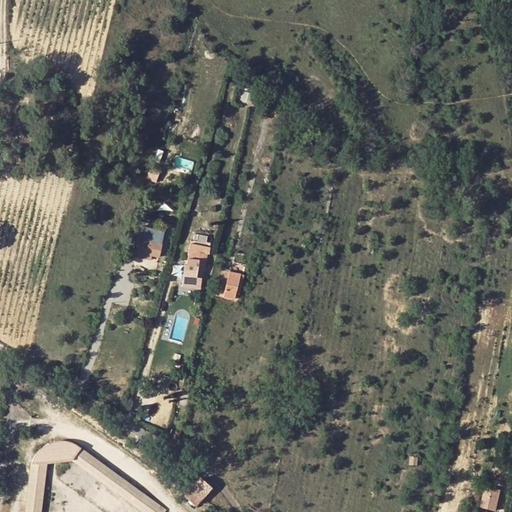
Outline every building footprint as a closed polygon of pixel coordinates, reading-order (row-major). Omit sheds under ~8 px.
[(46,105),(45,113),(55,115),(56,106),(46,105)] [(12,156),(12,165),(20,165),(20,156),(12,156)] [(205,241),(206,235),(190,233),(189,239),(205,241)] [(135,255),(151,257),(159,259),(161,244),(137,240),(135,255)] [(185,265),(197,267),(204,268),(206,257),(208,257),(210,249),(188,246),(185,265)] [(197,267),(185,265),(185,268),(182,268),(181,276),(196,278),(197,267)] [(225,284),(228,272),(220,271),(217,282),(225,284)] [(225,284),(223,295),(222,298),(233,301),(234,295),(237,295),(242,275),(228,272),(225,284)] [(214,293),(223,295),(225,284),(217,282),(214,293)] [(164,511),(167,509),(82,446),(73,458),(146,511),(164,511)] [(409,457),(407,465),(415,467),(416,458),(409,457)] [(26,511),(41,511),(48,461),(33,461),(26,511)] [(202,496),(210,486),(200,478),(192,488),(202,496)] [(496,510),(501,490),(485,486),(480,506),(496,510)] [(195,505),(202,496),(192,488),(185,497),(195,505)]
